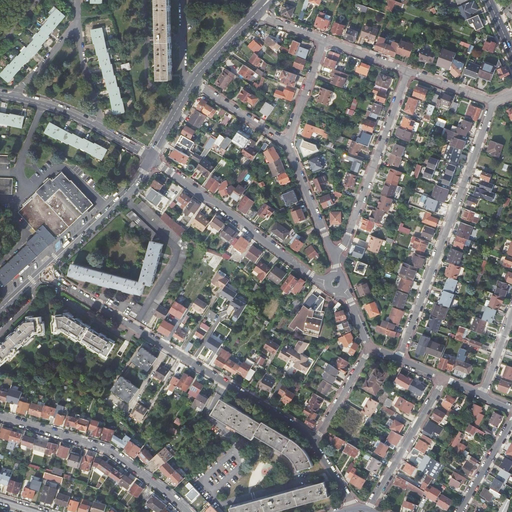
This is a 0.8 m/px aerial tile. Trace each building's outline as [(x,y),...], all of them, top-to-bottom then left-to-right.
[(157,0),(158,37),(157,37),(157,39),(157,42),(159,42),(160,80),(172,79),(170,0),(157,0)] [(466,21),(468,20),(472,18),(470,13),(478,10),(474,2),(472,3),(471,2),(460,7),(466,21)] [(294,8),(284,4),(282,9),(283,9),(282,14),(291,17),(292,13),(294,8)] [(49,13),(51,15),(57,9),(54,6),(49,13)] [(49,19),(57,26),(65,16),(57,9),(51,15),(48,19),(49,19)] [(316,23),(317,23),(316,25),(326,29),(327,27),(328,27),(331,20),(330,20),(331,16),(321,13),(318,19),(317,19),(316,23)] [(484,27),(479,15),(472,18),(468,20),(470,25),(473,23),(476,29),(475,30),(477,30),(484,27)] [(57,26),(49,19),(41,29),(42,29),(49,35),(57,26)] [(345,26),(335,22),(332,31),(342,35),(345,26)] [(365,38),(374,42),(378,31),(372,28),(365,25),(361,36),(365,38)] [(95,43),(105,41),(102,27),(91,30),(94,43),(95,43)] [(49,35),(42,29),(34,39),(35,39),(42,45),(50,36),(49,35)] [(345,38),(355,41),(358,32),(349,29),(345,38)] [(483,49),(487,51),(493,53),(496,46),(497,46),(498,44),(495,37),(493,36),(489,35),(483,49)] [(266,40),(265,42),(274,50),(275,48),(277,50),(280,46),(269,37),(266,40)] [(375,49),(385,53),(388,44),(382,42),(384,38),(380,37),(375,49)] [(42,45),(35,39),(28,48),(34,54),(35,55),(43,46),(42,45)] [(401,40),(400,44),(396,53),(403,55),(403,54),(406,55),(410,57),(414,45),(407,43),(401,40)] [(105,41),(95,43),(98,55),(108,53),(105,41)] [(248,47),(256,53),(256,54),(262,46),(258,42),(257,43),(254,41),(248,47)] [(283,48),(280,46),(282,51),(296,55),(299,47),(300,43),(294,41),(290,51),(283,48)] [(471,53),(474,46),(461,41),(460,43),(470,47),(468,52),(471,53)] [(395,56),(396,53),(400,44),(394,42),(393,46),(388,44),(385,53),(395,56)] [(34,54),(28,48),(27,47),(19,57),(26,63),(27,63),(34,54)] [(299,47),(296,55),(305,59),(308,50),(299,47)] [(437,53),(422,47),(420,53),(421,53),(419,60),(424,61),(425,60),(433,63),(437,53)] [(437,65),(450,69),(454,59),(456,54),(443,50),(437,65)] [(330,51),(324,66),(333,69),(344,73),(346,66),(343,65),(341,70),(336,68),(338,64),(337,63),(340,55),(330,51)] [(108,53),(98,55),(101,67),(102,66),(111,64),(108,53)] [(261,59),(256,54),(256,53),(252,58),(250,61),(258,67),(261,64),(259,62),(261,59)] [(26,63),(19,57),(18,56),(10,65),(18,72),(26,63)] [(306,60),(297,57),(293,66),(303,70),(306,60)] [(454,59),(450,69),(452,70),(451,71),(456,77),(457,76),(458,77),(461,74),(460,73),(462,71),(465,63),(454,59)] [(477,79),(478,77),(481,67),(473,64),(474,62),(469,60),(464,72),(473,75),(472,77),(477,79)] [(130,62),(122,64),(123,71),(132,68),(130,62)] [(483,62),(481,67),(478,77),(485,79),(486,76),(492,79),(496,67),(483,62)] [(357,71),(367,75),(370,66),(363,63),(361,66),(359,65),(357,71)] [(18,72),(10,65),(9,64),(1,74),(9,82),(18,72)] [(111,64),(102,66),(105,78),(115,76),(112,64),(111,64)] [(249,79),(255,72),(245,65),(239,73),(239,74),(240,73),(249,79)] [(506,67),(498,70),(501,78),(510,74),(508,70),(508,71),(506,67)] [(226,69),(224,72),(219,79),(219,78),(215,83),(225,90),(235,75),(226,69)] [(255,72),(262,77),(262,76),(263,73),(257,69),(255,72)] [(348,78),(349,75),(344,73),(333,69),(331,77),(334,78),(332,84),(342,88),(346,77),(348,78)] [(295,81),(297,75),(295,74),(289,72),(284,70),(282,75),(281,78),(283,79),(281,83),(294,87),(295,85),(294,84),(295,81)] [(380,74),(376,84),(388,89),(392,78),(380,74)] [(115,76),(105,78),(108,90),(109,90),(118,87),(116,76),(115,76)] [(386,93),(388,89),(376,84),(373,92),(377,93),(377,94),(378,95),(376,100),(377,100),(379,101),(385,103),(388,94),(386,93)] [(428,90),(417,86),(414,95),(424,99),(428,90)] [(118,87),(109,90),(111,101),(122,98),(119,87),(118,87)] [(275,96),(280,98),(282,99),(283,98),(291,101),(295,92),(286,88),(284,93),(277,91),(275,96)] [(318,101),(317,102),(328,106),(333,92),(322,88),(320,92),(321,93),(321,94),(320,96),(319,97),(318,98),(317,99),(318,101)] [(258,98),(252,94),(251,95),(245,91),(244,90),(239,97),(246,102),(248,100),(254,105),(258,98)] [(443,96),(439,95),(438,100),(436,106),(439,107),(441,102),(444,104),(443,107),(448,109),(453,98),(444,94),(443,96)] [(413,114),(418,100),(411,97),(408,104),(407,103),(406,105),(408,106),(405,111),(413,114)] [(122,98),(111,101),(114,114),(126,111),(123,98),(122,98)] [(356,109),(359,100),(355,98),(351,108),(356,109)] [(200,111),(200,110),(210,116),(213,112),(212,112),(212,110),(213,109),(210,107),(206,104),(207,102),(202,99),(197,108),(199,109),(198,110),(200,111)] [(459,104),(454,102),(450,112),(455,113),(459,104)] [(261,111),(269,116),(274,108),(266,103),(261,111)] [(374,103),(371,112),(369,116),(377,119),(378,114),(379,115),(382,106),(374,103)] [(427,112),(432,114),(436,106),(430,104),(428,109),(427,112)] [(470,105),(465,117),(476,121),(481,109),(470,105)] [(352,118),(355,111),(347,108),(345,112),(346,113),(345,116),(352,118)] [(201,124),(206,115),(196,110),(189,122),(198,127),(200,124),(201,124)] [(0,123),(9,125),(11,115),(0,112),(0,123)] [(11,115),(9,125),(22,128),(24,116),(11,114),(11,115)] [(422,120),(429,123),(431,117),(425,114),(422,120)] [(226,126),(231,118),(225,115),(220,123),(226,126)] [(401,121),(399,127),(411,131),(415,122),(415,121),(405,118),(403,121),(401,121)] [(435,123),(435,125),(437,125),(444,128),(447,121),(439,118),(437,124),(435,123)] [(358,127),(364,130),(372,132),(376,123),(366,119),(364,124),(360,123),(358,127)] [(451,131),(460,134),(466,136),(468,131),(469,132),(473,123),(464,120),(464,121),(461,128),(459,127),(453,125),(451,131)] [(57,138),(62,129),(50,123),(45,133),(57,139),(57,138)] [(319,131),(320,129),(307,124),(303,135),(309,137),(312,131),(314,132),(315,130),(319,131)] [(195,131),(186,126),(182,133),(191,138),(195,131)] [(414,132),(411,131),(399,127),(396,135),(403,138),(403,139),(410,142),(414,132)] [(68,143),(73,134),(62,129),(57,138),(68,144),(68,143)] [(459,139),(460,134),(451,131),(447,129),(444,138),(452,141),(450,145),(463,150),(466,141),(459,139)] [(358,137),(357,142),(363,144),(368,146),(373,133),(372,132),(364,130),(361,139),(358,137)] [(248,137),(239,131),(233,140),(243,146),(248,137)] [(80,148),(84,139),(73,134),(68,143),(79,149),(80,148)] [(226,138),(220,134),(218,138),(210,149),(222,156),(226,150),(225,149),(232,139),(227,137),(226,138)] [(191,149),(195,142),(182,135),(177,145),(182,148),(183,146),(187,149),(188,147),(191,149)] [(209,148),(210,149),(218,138),(212,135),(206,144),(210,147),(209,148)] [(90,153),(95,144),(84,139),(80,148),(90,153)] [(242,153),(253,160),(258,153),(252,149),(256,142),(251,139),(247,145),(246,145),(242,153)] [(361,149),(363,144),(357,142),(353,140),(348,152),(358,155),(360,149),(361,149)] [(499,157),(503,145),(492,141),(488,151),(492,152),(492,154),(499,157)] [(335,150),(335,149),(332,148),(326,146),(314,142),(312,149),(319,152),(320,149),(328,152),(335,154),(335,150)] [(95,144),(90,153),(102,160),(107,149),(95,143),(95,144)] [(390,153),(391,153),(402,157),(405,148),(396,144),(394,149),(392,148),(390,153)] [(461,154),(463,150),(450,145),(449,145),(444,158),(458,163),(460,159),(461,154)] [(269,159),(271,162),(277,160),(278,159),(280,158),(273,147),(269,149),(273,157),(269,159)] [(181,163),(186,155),(175,148),(171,155),(173,156),(171,158),(181,163)] [(363,157),(358,155),(348,152),(347,152),(345,155),(347,155),(345,160),(349,162),(350,160),(354,161),(352,166),(354,167),(352,170),(359,172),(362,164),(361,163),(363,157)] [(192,158),(200,163),(203,159),(204,158),(194,153),(192,158)] [(398,167),(402,157),(391,153),(389,157),(391,158),(388,163),(398,167)] [(0,162),(10,163),(11,156),(0,155),(0,162)] [(324,168),(319,156),(309,160),(310,164),(309,164),(311,169),(312,168),(314,172),(324,168)] [(439,159),(431,156),(427,167),(435,170),(439,159)] [(224,167),(228,160),(224,157),(219,164),(224,167)] [(203,159),(200,163),(197,168),(204,173),(203,174),(208,178),(215,168),(203,159)] [(283,165),(280,159),(277,160),(271,162),(269,163),(273,173),(270,175),(271,178),(284,173),(282,165),(283,165)] [(412,171),(411,176),(417,178),(422,166),(418,164),(417,168),(415,172),(412,171)] [(457,166),(449,164),(445,173),(453,176),(457,166)] [(427,167),(423,176),(432,179),(435,170),(427,167)] [(387,182),(396,185),(401,172),(391,169),(387,182)] [(252,181),(254,179),(249,171),(246,175),(252,182),(252,181)] [(482,171),(480,176),(482,176),(481,179),(489,182),(492,175),(482,171)] [(28,245),(0,270),(0,280),(5,286),(94,204),(72,180),(71,180),(63,172),(53,181),(51,178),(23,204),(25,206),(19,212),(38,232),(26,244),(28,245)] [(354,183),(357,175),(348,172),(345,180),(347,180),(345,186),(353,189),(355,183),(354,183)] [(445,173),(442,183),(449,186),(453,176),(445,173)] [(284,174),(276,177),(279,186),(288,182),(284,174)] [(324,175),(314,179),(319,192),(327,189),(326,187),(325,187),(325,185),(324,182),(326,182),(324,175)] [(0,193),(12,194),(13,178),(0,177),(0,193)] [(220,187),(224,182),(224,181),(222,179),(219,182),(212,177),(206,186),(215,193),(220,187)] [(151,186),(153,188),(159,192),(163,185),(156,180),(151,186)] [(230,193),(231,195),(236,188),(233,186),(228,187),(227,186),(228,185),(227,180),(224,182),(220,187),(222,196),(230,193)] [(489,182),(483,180),(480,188),(492,192),(495,184),(489,182)] [(384,188),(382,195),(383,195),(391,198),(396,185),(387,182),(385,188),(384,188)] [(246,190),(239,185),(236,188),(231,195),(231,196),(235,199),(237,197),(239,199),(246,190)] [(432,198),(442,202),(445,203),(445,202),(450,190),(436,185),(432,198)] [(477,187),(475,194),(493,201),(495,193),(492,192),(480,188),(477,187)] [(162,209),(170,199),(159,192),(153,188),(146,198),(162,209)] [(294,190),(283,194),(288,206),(298,201),(294,190)] [(340,197),(342,193),(335,191),(335,192),(320,198),(324,208),(334,204),(331,198),(333,197),(336,195),(340,197)] [(191,198),(183,193),(178,200),(183,203),(181,206),(184,208),(191,198)] [(391,198),(383,195),(381,199),(380,199),(379,203),(379,204),(378,208),(384,210),(388,212),(393,199),(391,198)] [(440,206),(442,202),(432,198),(422,195),(419,204),(424,206),(423,207),(436,212),(438,205),(440,206)] [(254,202),(246,196),(238,207),(246,213),(254,202)] [(476,204),(478,199),(469,196),(467,203),(476,207),(477,204),(476,204)] [(201,205),(193,199),(184,212),(188,215),(192,210),(195,213),(201,205)] [(143,319),(150,323),(155,315),(161,305),(177,280),(188,261),(190,245),(189,244),(188,243),(184,240),(182,238),(171,228),(161,218),(142,201),(137,205),(182,247),(178,262),(143,319)] [(269,204),(265,201),(257,212),(257,213),(264,218),(267,214),(268,212),(271,215),(275,210),(268,205),(269,204)] [(380,224),(384,210),(378,208),(374,207),(370,220),(376,222),(380,224)] [(301,208),(292,212),(296,222),(306,219),(301,208)] [(252,218),(257,213),(257,212),(254,209),(249,216),(252,218)] [(481,215),(482,214),(466,209),(463,218),(472,221),(473,221),(473,222),(478,223),(480,218),(481,218),(482,215),(481,215)] [(156,234),(132,210),(127,215),(133,221),(130,225),(133,228),(136,224),(152,239),(156,234)] [(430,216),(432,213),(426,211),(423,221),(436,226),(438,219),(430,216)] [(341,212),(331,212),(331,224),(341,224),(341,212)] [(176,222),(165,213),(161,218),(171,228),(176,222)] [(210,222),(206,219),(204,217),(204,216),(200,213),(192,223),(204,231),(210,222)] [(225,224),(216,217),(212,223),(221,230),(225,224)] [(374,223),(375,224),(376,222),(370,220),(364,218),(362,223),(363,223),(361,228),(371,231),(374,223)] [(187,230),(176,222),(171,228),(182,238),(183,236),(187,230)] [(289,232),(277,222),(271,230),(283,240),(289,232)] [(462,222),(457,235),(458,235),(466,239),(468,239),(473,226),(462,222)] [(401,223),(398,230),(409,234),(411,230),(402,227),(403,224),(401,223)] [(222,235),(232,243),(234,240),(239,234),(228,226),(227,228),(224,226),(221,232),(223,233),(222,235)] [(431,240),(435,229),(426,226),(422,237),(431,240)] [(197,235),(191,231),(186,237),(193,241),(197,235)] [(301,237),(296,233),(289,243),(292,245),(291,246),(298,251),(304,243),(299,240),(301,237)] [(250,242),(239,234),(234,240),(246,248),(250,242)] [(495,245),(499,236),(493,234),(490,243),(495,245)] [(463,248),(466,239),(458,235),(454,245),(463,248)] [(370,242),(371,242),(370,245),(368,249),(378,253),(383,240),(372,236),(370,242)] [(425,251),(429,242),(414,236),(411,242),(414,243),(412,250),(423,255),(425,251)] [(141,282),(73,264),(70,275),(77,276),(77,277),(87,280),(88,279),(101,283),(101,284),(111,287),(112,286),(125,289),(125,290),(136,293),(136,292),(143,294),(145,284),(147,285),(147,284),(152,285),(164,244),(152,241),(141,282)] [(311,258),(313,257),(317,254),(311,245),(305,250),(311,258)] [(362,257),(366,248),(356,245),(353,254),(362,257)] [(258,251),(252,247),(246,255),(256,262),(263,253),(259,250),(258,251)] [(209,248),(207,251),(222,257),(225,253),(209,248)] [(452,248),(447,261),(451,263),(458,265),(463,252),(452,248)] [(220,263),(224,258),(222,257),(207,251),(199,263),(205,266),(210,257),(220,263)] [(415,253),(411,264),(421,268),(426,257),(415,253)] [(265,266),(266,265),(261,260),(252,272),(263,280),(271,270),(267,267),(265,266)] [(482,274),(487,261),(484,260),(479,273),(482,274)] [(365,274),(368,264),(359,261),(355,271),(365,274)] [(413,281),(418,267),(405,263),(400,276),(402,277),(413,281)] [(461,266),(458,265),(451,263),(449,267),(446,274),(457,278),(461,266)] [(269,276),(279,284),(287,274),(276,266),(269,276)] [(189,312),(192,306),(198,298),(203,289),(213,275),(208,272),(187,304),(188,304),(182,314),(186,316),(188,312),(189,312)] [(212,282),(216,285),(217,284),(220,286),(219,286),(220,286),(224,289),(230,280),(218,273),(212,282)] [(478,288),(483,274),(482,274),(479,273),(474,286),(478,288)] [(290,293),(292,290),(294,287),(293,287),(298,279),(292,274),(286,282),(289,284),(285,290),(290,293)] [(413,281),(402,277),(398,288),(409,292),(413,281)] [(453,293),(458,280),(456,280),(449,277),(445,290),(453,293)] [(305,281),(301,278),(294,287),(292,290),(296,294),(298,291),(299,292),(303,287),(302,286),(305,281)] [(498,286),(495,294),(505,298),(508,289),(506,289),(508,284),(498,280),(497,285),(498,286)] [(367,282),(357,286),(361,296),(372,292),(367,282)] [(224,289),(221,293),(233,301),(235,297),(238,293),(226,286),(224,289)] [(456,295),(443,290),(438,303),(449,307),(451,308),(456,295)] [(403,308),(408,294),(398,291),(393,304),(403,308)] [(503,303),(505,298),(495,294),(494,293),(491,301),(487,300),(485,305),(488,306),(497,309),(499,310),(501,303),(503,303)] [(318,298),(313,295),(290,325),(295,329),(297,326),(304,331),(319,336),(326,312),(321,310),(322,302),(325,299),(320,295),(318,298)] [(234,315),(239,318),(248,304),(235,297),(233,301),(231,304),(235,306),(236,307),(237,309),(237,310),(234,315)] [(291,305),(295,309),(302,300),(297,297),(291,305)] [(208,305),(198,298),(192,306),(203,313),(208,305)] [(375,301),(366,305),(371,317),(380,313),(375,301)] [(431,315),(442,319),(444,320),(449,307),(438,303),(435,302),(433,308),(434,308),(431,315)] [(142,306),(136,303),(131,312),(137,315),(142,306)] [(170,311),(161,305),(155,315),(159,317),(159,316),(165,319),(170,311)] [(488,306),(483,319),(489,322),(492,323),(497,309),(488,306)] [(387,322),(383,320),(382,322),(381,326),(393,331),(396,325),(398,326),(401,317),(402,317),(403,315),(402,314),(403,311),(393,307),(389,317),(391,318),(389,322),(387,322)] [(217,314),(210,309),(207,315),(213,319),(217,314)] [(337,310),(336,311),(335,312),(338,321),(346,319),(344,310),(341,311),(341,309),(337,310)] [(109,340),(110,339),(106,337),(101,334),(91,328),(90,329),(87,327),(88,326),(85,325),(86,324),(82,322),(76,319),(73,317),(68,314),(65,315),(62,315),(62,314),(55,315),(56,322),(53,322),(54,332),(55,332),(60,331),(64,331),(71,335),(75,337),(76,336),(79,338),(89,344),(88,345),(89,346),(96,350),(101,353),(102,352),(108,356),(116,344),(115,343),(109,340)] [(190,317),(187,315),(174,334),(183,340),(188,333),(182,330),(190,317)] [(431,330),(433,331),(437,332),(442,319),(431,315),(426,328),(431,330)] [(14,353),(18,349),(24,344),(32,337),(36,334),(39,333),(45,333),(46,333),(45,323),(42,323),(42,316),(34,317),(30,317),(30,320),(28,321),(26,321),(14,332),(15,333),(1,346),(0,345),(0,364),(2,362),(4,364),(11,357),(14,354),(14,353)] [(484,335),(489,322),(483,319),(476,317),(471,330),(484,335)] [(175,326),(164,320),(159,329),(169,335),(175,326)] [(347,332),(352,330),(349,324),(348,321),(337,326),(339,331),(345,328),(347,332)] [(210,327),(209,326),(206,325),(204,323),(202,322),(195,334),(202,339),(206,332),(200,328),(201,327),(207,331),(210,327)] [(400,333),(393,331),(381,326),(378,325),(372,323),(370,326),(376,328),(376,330),(395,337),(396,336),(398,337),(400,333)] [(463,342),(469,344),(477,347),(486,350),(488,346),(466,338),(465,340),(462,338),(464,334),(465,334),(466,331),(467,331),(468,329),(459,326),(457,332),(454,338),(454,339),(463,342)] [(448,336),(454,338),(457,332),(450,330),(448,336)] [(0,345),(1,346),(15,333),(14,332),(10,336),(9,335),(3,341),(4,341),(0,345)] [(353,335),(351,332),(339,338),(341,342),(343,342),(346,347),(348,347),(349,347),(352,348),(350,352),(354,355),(360,345),(355,343),(355,344),(353,343),(354,342),(353,340),(354,339),(352,336),(353,335)] [(211,336),(205,344),(217,353),(221,347),(223,343),(211,336)] [(32,337),(24,344),(25,346),(33,338),(32,337)] [(265,346),(276,354),(280,346),(270,339),(265,346)] [(430,340),(429,343),(426,352),(429,353),(429,354),(440,359),(445,346),(430,340)] [(418,341),(417,345),(415,350),(413,354),(420,357),(423,350),(426,352),(429,343),(426,341),(425,344),(418,341)] [(301,354),(308,343),(304,342),(302,345),(298,343),(294,350),(290,347),(289,349),(284,346),(279,355),(283,358),(283,359),(287,362),(290,356),(297,360),(294,366),(300,370),(302,369),(307,372),(311,365),(306,362),(308,358),(301,354)] [(465,355),(469,344),(463,342),(457,358),(465,361),(467,355),(465,355)] [(148,371),(158,358),(144,347),(141,351),(140,350),(139,351),(140,352),(134,360),(148,371)] [(215,362),(223,368),(224,366),(229,358),(232,354),(221,347),(217,353),(216,354),(219,356),(215,362)] [(14,354),(11,357),(12,358),(20,351),(18,349),(14,353),(14,354)] [(454,367),(457,359),(457,358),(444,353),(439,366),(443,368),(442,369),(444,369),(444,368),(445,369),(446,368),(453,370),(454,367)] [(260,354),(252,367),(252,368),(246,377),(250,380),(257,369),(256,368),(259,364),(262,366),(265,359),(264,358),(264,357),(260,354)] [(335,368),(341,371),(345,373),(348,369),(344,367),(346,365),(346,366),(349,362),(340,357),(338,361),(339,362),(335,368)] [(236,373),(237,373),(241,366),(229,358),(224,366),(236,373)] [(469,372),(472,365),(457,359),(454,367),(469,372)] [(244,362),(241,366),(237,373),(245,378),(252,368),(252,367),(244,362)] [(170,370),(161,364),(155,375),(164,381),(170,370)] [(511,379),(511,378),(511,366),(507,365),(503,376),(511,379)] [(381,395),(377,402),(379,402),(383,405),(385,402),(392,391),(384,386),(382,385),(389,372),(386,370),(384,373),(376,369),(369,382),(367,381),(363,388),(376,395),(379,389),(382,391),(383,390),(386,392),(383,396),(381,395)] [(338,386),(345,373),(341,371),(333,383),(338,386)] [(184,373),(180,380),(177,385),(187,391),(194,379),(184,373)] [(408,389),(408,388),(414,380),(409,377),(408,378),(400,373),(395,382),(408,389)] [(140,388),(123,376),(113,389),(130,402),(140,388)] [(276,382),(265,376),(259,387),(263,389),(263,388),(270,392),(276,382)] [(176,388),(177,385),(180,380),(175,377),(171,383),(172,384),(169,389),(170,389),(173,392),(176,388)] [(417,381),(414,379),(414,380),(408,388),(421,396),(427,386),(425,384),(423,385),(421,383),(421,382),(418,380),(417,381)] [(507,392),(511,382),(502,379),(498,389),(507,392)] [(327,395),(332,385),(324,380),(318,390),(327,395)] [(189,393),(197,398),(200,393),(204,386),(196,381),(189,393)] [(288,388),(283,384),(277,395),(283,398),(283,396),(285,397),(282,401),(285,403),(286,401),(289,403),(295,395),(287,390),(288,388)] [(186,393),(187,391),(177,385),(176,388),(182,391),(183,390),(185,391),(184,392),(186,393)] [(20,400),(21,396),(23,391),(11,388),(9,392),(7,400),(11,401),(15,403),(19,404),(20,400)] [(0,398),(7,401),(7,400),(9,392),(0,389),(0,398)] [(170,389),(162,403),(166,405),(173,392),(170,389)] [(210,398),(200,393),(197,398),(193,405),(197,407),(199,404),(205,407),(210,398)] [(313,396),(306,407),(315,413),(322,402),(322,401),(323,399),(313,393),(312,395),(313,396)] [(414,404),(403,397),(401,396),(396,405),(407,412),(406,413),(409,415),(411,411),(410,410),(414,404)] [(448,396),(441,407),(451,413),(459,418),(460,415),(450,409),(456,400),(448,396)] [(379,402),(377,402),(370,397),(364,408),(372,414),(379,402)] [(27,403),(20,400),(19,404),(19,405),(17,410),(26,413),(27,409),(29,410),(30,403),(27,403)] [(299,470),(314,466),(312,461),(309,456),(305,450),(302,446),(297,442),(292,439),(291,440),(263,424),(250,417),(251,416),(247,413),(246,414),(238,409),(238,408),(235,406),(234,407),(222,400),(213,415),(254,439),(256,435),(281,449),(283,450),(285,451),(286,453),(288,454),(289,455),(291,456),(292,458),(293,459),(295,461),(296,463),(297,464),(299,470)] [(149,409),(138,402),(131,413),(134,415),(143,420),(149,409)] [(41,417),(42,416),(44,407),(43,406),(32,403),(29,413),(41,417)] [(45,405),(44,407),(42,416),(49,418),(50,416),(54,417),(58,405),(56,405),(55,408),(52,407),(50,407),(45,405)] [(393,415),(395,412),(390,409),(383,405),(382,407),(384,409),(383,409),(393,415)] [(480,416),(479,416),(480,412),(482,408),(475,405),(471,414),(474,416),(474,417),(478,419),(474,427),(477,429),(484,417),(481,415),(480,416)] [(451,413),(441,407),(440,406),(431,421),(440,425),(445,416),(448,418),(451,413)] [(314,421),(317,414),(315,413),(306,407),(304,412),(310,415),(306,422),(314,426),(316,422),(314,421)] [(502,417),(494,413),(490,423),(498,426),(502,417)] [(62,424),(65,416),(59,414),(56,423),(60,424),(60,423),(62,424)] [(77,428),(80,418),(81,415),(77,414),(76,418),(69,415),(66,424),(71,426),(71,424),(74,425),(74,427),(77,428)] [(361,420),(351,414),(342,430),(351,436),(361,420)] [(178,417),(175,422),(180,425),(183,419),(178,417)] [(77,428),(87,431),(87,430),(90,421),(89,421),(80,418),(77,428)] [(390,418),(386,426),(390,428),(395,421),(390,418)] [(98,427),(100,422),(93,420),(90,428),(93,429),(95,430),(95,431),(94,434),(100,436),(102,428),(98,427)] [(395,421),(390,428),(398,433),(403,424),(395,420),(395,421)] [(167,431),(169,426),(170,424),(166,422),(160,433),(164,435),(167,431)] [(423,434),(424,435),(431,439),(432,436),(431,436),(437,426),(430,422),(425,431),(425,432),(423,434)] [(458,436),(449,450),(451,451),(461,457),(463,452),(464,450),(470,440),(476,431),(477,429),(474,427),(471,425),(465,435),(460,432),(458,436)] [(10,439),(13,431),(13,429),(10,428),(9,428),(3,426),(0,435),(0,437),(10,440),(10,439)] [(167,431),(175,435),(176,433),(178,430),(169,426),(167,431)] [(103,427),(103,428),(102,432),(104,433),(103,437),(112,440),(115,430),(103,427)] [(488,435),(484,433),(477,429),(476,431),(482,435),(483,435),(487,437),(488,435)] [(385,444),(389,446),(394,449),(402,435),(393,430),(385,444)] [(20,442),(23,434),(13,431),(10,439),(15,441),(20,442)] [(204,436),(199,432),(199,433),(196,437),(201,441),(204,436)] [(347,444),(348,443),(331,432),(329,436),(335,439),(333,441),(330,439),(328,442),(340,448),(343,443),(344,444),(345,443),(347,444)] [(123,446),(125,448),(125,447),(132,439),(127,435),(123,440),(117,436),(114,434),(113,440),(123,447),(123,446)] [(455,434),(447,449),(449,450),(458,436),(455,434)] [(36,439),(24,435),(22,444),(27,445),(33,447),(36,439)] [(432,440),(431,439),(424,435),(416,449),(425,454),(432,440)] [(132,438),(132,439),(125,447),(129,450),(128,451),(136,457),(141,449),(136,445),(138,443),(132,438)] [(33,449),(45,452),(47,447),(48,443),(36,439),(33,447),(33,449)] [(354,440),(352,444),(358,448),(362,440),(360,439),(358,442),(354,440)] [(389,446),(385,444),(381,441),(375,451),(384,456),(387,452),(386,452),(389,446)] [(47,447),(45,452),(45,453),(50,454),(51,451),(54,452),(56,444),(49,442),(48,448),(47,447)] [(355,457),(359,449),(358,448),(352,444),(348,443),(347,444),(344,450),(347,452),(355,457)] [(70,448),(61,445),(58,455),(67,458),(70,448)] [(160,468),(167,462),(173,456),(165,447),(154,458),(152,459),(156,463),(160,468)] [(471,453),(483,460),(486,454),(475,447),(471,453)] [(420,470),(429,476),(433,478),(435,479),(436,480),(445,466),(441,464),(425,454),(416,449),(414,448),(411,454),(414,456),(415,455),(416,455),(426,461),(420,470)] [(152,460),(152,459),(154,458),(145,449),(139,455),(147,464),(152,460)] [(75,454),(71,452),(68,464),(79,468),(83,457),(75,455),(75,454)] [(463,452),(461,457),(466,459),(468,461),(469,462),(472,457),(467,454),(463,452)] [(88,455),(88,456),(87,458),(85,458),(81,469),(89,471),(94,457),(88,455)] [(376,473),(382,462),(374,457),(369,465),(367,468),(376,473)] [(105,473),(109,475),(114,468),(103,460),(96,458),(93,466),(98,467),(99,468),(105,473)] [(349,474),(353,467),(357,461),(355,460),(353,463),(352,462),(346,472),(349,474)] [(470,473),(475,465),(469,462),(468,461),(464,466),(461,472),(468,476),(470,473)] [(502,466),(495,478),(503,483),(511,467),(511,465),(503,461),(500,465),(502,466)] [(176,471),(167,462),(160,468),(169,477),(176,471)] [(413,466),(409,464),(408,463),(404,471),(412,475),(416,468),(413,466)] [(502,466),(500,465),(493,477),(495,478),(502,466)] [(64,469),(54,466),(52,470),(51,474),(61,477),(64,469)] [(358,469),(353,467),(349,474),(348,476),(353,479),(351,482),(361,488),(365,480),(355,474),(358,469)] [(114,468),(109,475),(119,482),(124,475),(114,468)] [(185,478),(177,469),(176,470),(184,479),(185,478)] [(184,479),(176,470),(176,471),(169,477),(177,486),(184,479)] [(4,473),(0,472),(0,482),(9,485),(12,476),(7,474),(7,473),(6,472),(5,472),(4,473)] [(63,477),(61,477),(51,474),(46,472),(45,472),(44,476),(53,479),(52,480),(62,483),(63,477)] [(463,483),(466,478),(455,472),(452,476),(453,479),(450,484),(453,486),(454,485),(458,488),(462,482),(463,483)] [(134,481),(125,474),(124,475),(119,482),(119,483),(128,489),(134,481)] [(40,480),(41,476),(34,475),(32,488),(41,489),(42,481),(40,480)] [(408,485),(408,482),(398,476),(395,484),(405,489),(407,484),(408,485)] [(425,492),(427,488),(429,485),(433,478),(429,476),(426,480),(420,489),(425,492)] [(18,493),(21,483),(11,480),(8,490),(18,493)] [(23,481),(20,490),(24,491),(23,495),(33,498),(35,490),(25,487),(27,482),(23,481)] [(193,501),(200,493),(190,482),(186,485),(191,490),(187,495),(193,501)] [(231,507),(232,511),(268,511),(322,497),(322,498),(329,496),(327,489),(328,489),(328,486),(326,487),(325,482),(301,488),(300,487),(288,490),(289,492),(285,493),(285,491),(273,495),(273,496),(269,497),(269,496),(256,499),(257,501),(253,502),(253,500),(241,504),(241,505),(237,506),(237,505),(231,507)] [(407,487),(423,496),(425,492),(420,489),(408,482),(408,485),(407,487)] [(144,489),(135,483),(130,491),(138,497),(144,489)] [(52,504),(56,489),(46,486),(41,500),(52,504)] [(67,496),(58,493),(56,501),(61,503),(61,504),(68,506),(73,488),(72,487),(71,488),(70,488),(67,496)] [(431,490),(427,488),(425,492),(423,496),(427,498),(427,497),(436,502),(436,501),(438,503),(441,498),(439,497),(442,491),(436,488),(435,489),(432,487),(431,490)] [(501,499),(503,496),(491,489),(490,491),(485,489),(483,492),(484,493),(482,497),(488,500),(487,501),(491,503),(493,499),(494,499),(495,497),(497,498),(498,497),(501,499)] [(160,511),(165,508),(167,506),(153,495),(147,504),(155,510),(153,511),(160,511)] [(441,498),(438,503),(436,506),(447,511),(453,501),(442,495),(441,498)] [(510,501),(506,498),(503,504),(503,503),(502,504),(501,504),(501,505),(501,506),(502,507),(499,511),(506,511),(508,507),(510,501)] [(76,511),(79,502),(77,501),(72,499),(69,509),(69,510),(72,511),(72,510),(76,511)] [(89,501),(83,499),(78,511),(88,511),(90,506),(87,505),(89,501)] [(104,511),(107,505),(100,503),(95,501),(92,511),(104,511)] [(217,511),(208,502),(204,506),(207,510),(207,511),(208,511),(217,511)] [(404,507),(416,511),(418,506),(405,502),(404,507)]
